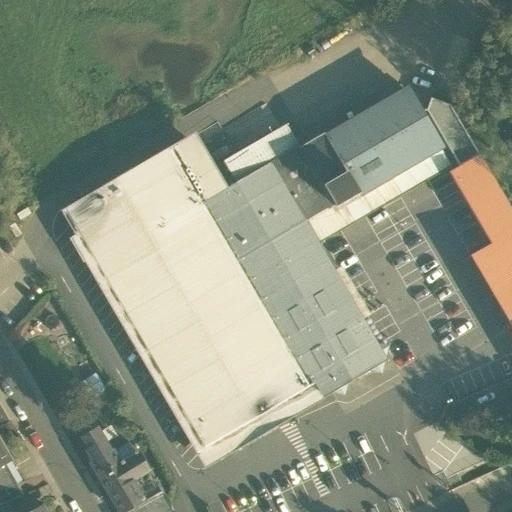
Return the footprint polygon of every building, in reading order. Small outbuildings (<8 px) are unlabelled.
[(405,92),(325,139),(357,194),(438,147),(418,114),(405,92)] [(426,99),(418,114),(438,147),(450,167),(442,172),(489,247),(467,260),(511,335),(511,211),(448,108),(426,99)] [(222,162),(234,184),(236,183),(231,174),(250,163),(255,172),(297,147),(298,147),(285,126),(222,162)] [(322,134),(298,148),(331,207),(333,206),(334,208),(357,195),(357,194),(325,139),(322,134)] [(195,135),(169,150),(201,204),(226,189),(195,135)] [(297,147),(255,172),(236,183),(234,184),(226,189),(201,204),(307,388),(314,401),(315,403),(332,392),(344,395),(347,384),(369,371),(380,374),(383,362),(385,361),(384,358),(387,347),(376,344),(361,320),(333,271),(317,245),(304,222),(331,207),(298,148),(297,147)] [(450,167),(438,147),(357,194),(357,195),(334,208),(333,206),(331,207),(304,222),(317,245),(442,172),(450,167)] [(63,212),(76,234),(202,450),(224,437),(226,440),(245,429),(243,425),(265,413),(271,423),(291,411),(285,401),(307,388),(201,204),(169,150),(63,212)] [(231,174),(236,183),(255,172),(250,163),(231,174)] [(314,401),(307,388),(285,401),(291,411),(271,423),(265,413),(243,425),(245,429),(226,440),(224,437),(202,450),(76,234),(69,238),(204,470),(316,404),(315,403),(314,401)] [(340,267),(333,271),(361,320),(369,315),(340,267)] [(511,394),(498,401),(511,434),(511,394)] [(85,451),(86,452),(104,441),(97,429),(82,439),(88,449),(85,451)] [(110,452),(104,441),(86,452),(92,463),(90,465),(108,496),(117,511),(125,511),(162,492),(155,479),(152,481),(137,455),(120,465),(113,452),(112,451),(110,452)] [(128,442),(113,452),(120,465),(137,455),(135,452),(134,452),(128,442)] [(0,467),(10,462),(0,444),(0,467)] [(21,480),(10,462),(0,467),(0,493),(17,484),(16,483),(21,480)] [(0,493),(0,505),(23,496),(17,484),(0,493)] [(171,511),(172,511),(162,492),(125,511),(171,511)]
